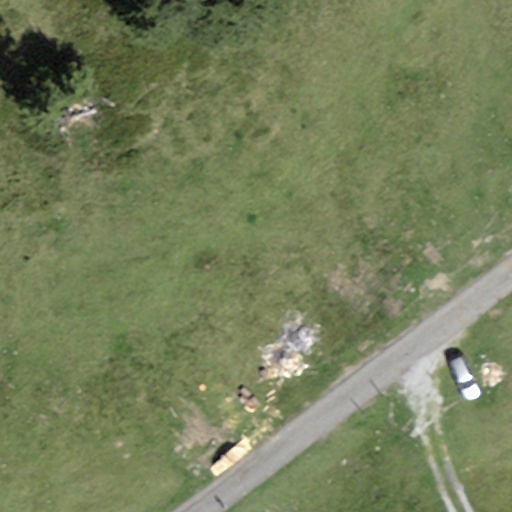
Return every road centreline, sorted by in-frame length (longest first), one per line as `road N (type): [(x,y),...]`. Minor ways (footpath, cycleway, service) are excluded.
road 1 (track): [(194,511),(511,272)]
road 2 (track): [(461,511),(431,425),(435,329)]
